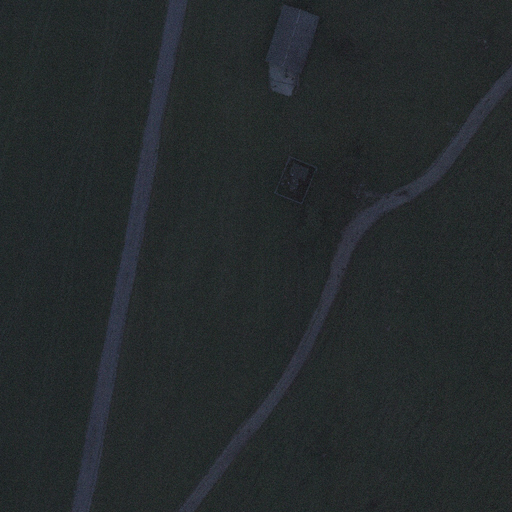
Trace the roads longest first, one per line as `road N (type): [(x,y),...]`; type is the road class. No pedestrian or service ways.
road 1 (track): [(186,511),(295,364),(364,220),(436,172),(511,75)]
road 2 (track): [(175,0),(79,511)]
